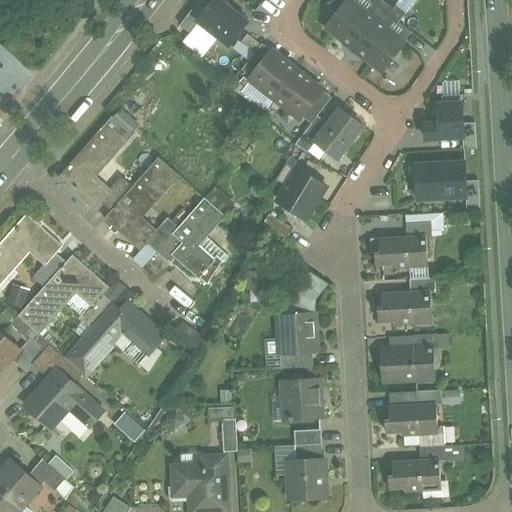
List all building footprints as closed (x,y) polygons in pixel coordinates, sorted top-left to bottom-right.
[(205,0),(201,0),(182,25),(192,32),(200,21),(212,5),(205,0)] [(250,20),(225,0),(216,0),(212,5),(200,21),(231,45),(250,20)] [(349,0),(328,28),(355,49),(377,21),(350,0),(349,0)] [(350,0),(377,21),(384,11),(371,1),(369,0),(350,0)] [(395,4),(389,0),(371,0),(371,1),(384,11),(399,23),(407,13),(395,4)] [(384,11),(377,21),(405,42),(412,33),(399,23),(384,11)] [(377,21),(355,49),(383,71),(405,42),(377,21)] [(264,44),(252,59),(261,67),(273,51),(264,44)] [(299,70),(274,50),(273,51),(261,67),(254,76),(252,78),(278,98),(299,70)] [(261,67),(252,59),(244,69),(254,76),(261,67)] [(299,70),(278,98),(303,117),(324,90),(299,70)] [(324,90),(312,106),(321,113),(333,98),(324,90)] [(426,123),(427,139),(464,137),(463,123),(462,102),(439,104),(440,122),(426,123)] [(320,115),(321,113),(312,106),(304,116),(314,123),(320,115)] [(365,126),(342,108),(330,123),(317,140),(318,141),(340,158),(365,126)] [(314,123),(298,143),(310,151),(318,141),(317,140),(330,123),(320,115),(314,123)] [(115,116),(61,178),(96,209),(103,201),(102,200),(109,193),(93,179),(112,157),(113,159),(136,134),(115,116)] [(475,122),(463,123),(464,137),(464,149),(477,148),(475,122)] [(113,210),(107,218),(143,249),(149,242),(148,241),(155,233),(140,219),(158,199),(160,200),(182,175),(161,156),(113,210)] [(466,161),(416,164),(419,200),(466,197),(468,197),(467,181),(466,161)] [(329,186),(299,168),(280,199),(309,217),(329,186)] [(109,193),(102,200),(103,201),(113,210),(135,186),(124,176),(109,193)] [(479,180),(467,181),(468,197),(466,197),(467,209),(480,208),(479,180)] [(181,226),(179,229),(189,239),(176,254),(200,277),(214,261),(197,247),(208,235),(226,214),(207,197),(181,226)] [(296,228),(271,213),(265,223),(289,238),(296,228)] [(29,214),(0,246),(0,288),(17,269),(15,267),(34,247),(49,260),(56,252),(57,253),(64,246),(29,214)] [(155,233),(148,241),(149,242),(159,251),(179,229),(181,226),(169,216),(155,233)] [(434,221),(409,222),(410,236),(429,235),(435,235),(434,221)] [(189,239),(179,229),(159,251),(170,260),(176,254),(189,239)] [(229,255),(208,235),(197,247),(214,261),(218,256),(224,260),(229,255)] [(410,236),(382,237),(382,252),(378,252),(378,265),(394,264),(394,267),(413,266),(413,259),(430,258),(429,235),(410,236)] [(49,260),(35,276),(46,286),(68,262),(57,253),(56,252),(49,260)] [(46,286),(21,315),(42,334),(64,309),(62,307),(80,287),(95,301),(102,292),(104,293),(110,286),(74,255),(68,262),(46,286)] [(214,261),(200,277),(201,278),(203,276),(210,283),(224,260),(218,256),(214,261)] [(167,268),(154,279),(167,296),(180,285),(167,268)] [(437,277),(412,278),(413,291),(431,290),(432,291),(438,291),(437,277)] [(10,284),(4,303),(22,308),(27,289),(10,284)] [(413,291),(385,293),(385,307),(381,307),(382,320),(396,320),(397,323),(416,322),(416,315),(433,314),(432,291),(431,290),(413,291)] [(95,301),(81,317),(93,327),(98,321),(114,303),(104,293),(102,292),(95,301)] [(124,312),(114,303),(98,321),(107,329),(115,320),(116,321),(124,312)] [(93,327),(67,356),(85,372),(88,374),(118,341),(125,348),(136,336),(153,351),(154,352),(159,346),(167,337),(131,305),(124,312),(116,321),(115,320),(107,329),(98,321),(93,327)] [(317,311),(280,314),(282,354),(315,351),(320,351),(317,311)] [(0,368),(11,356),(14,358),(23,349),(22,348),(0,328),(0,368)] [(441,333),(415,334),(416,348),(435,347),(441,347),(441,333)] [(46,350),(32,337),(22,348),(23,349),(14,358),(28,371),(35,363),(46,350)] [(46,350),(35,363),(45,373),(53,363),(63,353),(52,343),(46,350)] [(164,351),(159,346),(154,352),(153,351),(142,363),(151,371),(164,351)] [(416,348),(388,349),(389,363),(384,363),(385,380),(419,378),(419,371),(437,370),(435,347),(416,348)] [(315,351),(282,354),(283,367),(315,365),(315,351)] [(67,356),(63,353),(53,363),(58,368),(59,367),(76,382),(85,372),(67,356)] [(53,363),(45,373),(50,377),(27,403),(52,426),(71,405),(92,424),(105,410),(84,391),(85,390),(76,382),(59,367),(58,368),(53,363)] [(321,377),(285,379),(287,419),(324,417),(321,377)] [(444,388),(418,390),(419,403),(438,402),(438,403),(444,403),(444,388)] [(419,403),(391,404),(392,419),(387,419),(388,432),(403,431),(403,434),(422,434),(422,427),(439,426),(438,403),(438,402),(419,403)] [(206,407),(207,419),(231,417),(230,406),(206,407)] [(121,411),(111,424),(132,441),(142,429),(121,411)] [(238,418),(224,419),(226,451),(240,450),(238,418)] [(322,428),(296,430),(297,444),(323,443),(322,428)] [(323,443),(297,444),(298,458),(324,457),(323,443)] [(447,444),(421,446),(422,459),(442,458),(442,459),(448,459),(447,444)] [(227,455),(206,456),(207,464),(175,466),(176,486),(191,485),(192,511),(209,511),(230,511),(227,455)] [(68,478),(45,457),(35,468),(58,489),(68,478)] [(298,458),(295,458),(296,473),(291,473),(292,499),(328,497),(326,457),(324,457),(298,458)] [(13,458),(0,473),(0,511),(18,511),(43,485),(13,458)] [(422,459),(394,460),(395,474),(391,475),(392,488),(407,487),(407,490),(426,489),(425,483),(443,482),(442,459),(442,458),(422,459)] [(120,511),(125,503),(106,495),(98,511),(120,511)]
